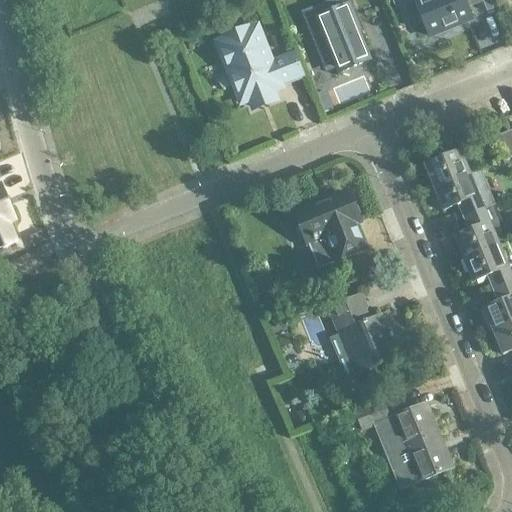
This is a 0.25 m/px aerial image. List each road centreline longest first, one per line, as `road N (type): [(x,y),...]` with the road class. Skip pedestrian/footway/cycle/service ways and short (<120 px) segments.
road 1 (residential): [(511,477),(377,129)]
road 2 (residential): [(71,251),(205,190),(377,129)]
road 3 (residential): [(225,511),(151,414),(71,251)]
road 4 (residential): [(71,251),(22,94),(4,0)]
road 5 (residential): [(377,129),(511,70)]
